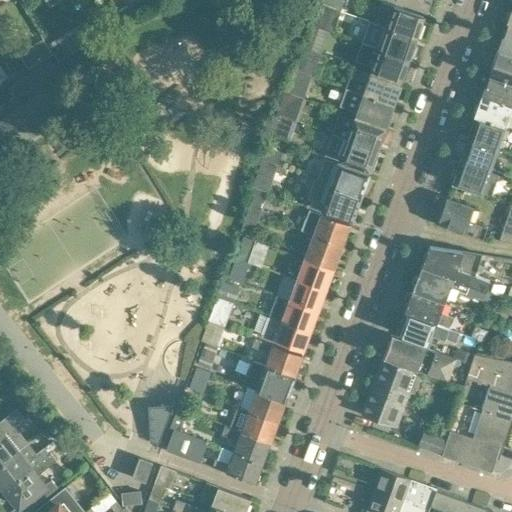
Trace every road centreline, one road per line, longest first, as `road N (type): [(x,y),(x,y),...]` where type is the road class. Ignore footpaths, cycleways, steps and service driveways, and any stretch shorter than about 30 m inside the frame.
road 1 (residential): [(318,427),(474,0)]
road 2 (residential): [(511,491),(318,427)]
